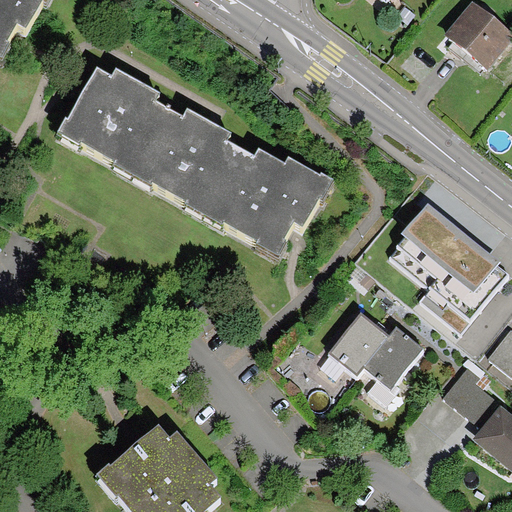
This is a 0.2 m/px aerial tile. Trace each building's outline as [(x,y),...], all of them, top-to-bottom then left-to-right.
[(0,0),(0,64),(2,65),(9,52),(6,50),(12,39),(16,32),(28,38),(49,0),(0,0)] [(511,40),(511,34),(473,3),(447,34),(455,41),(450,47),(481,73),(486,67),(488,69),(511,40)] [(63,124),(56,137),(77,148),(78,146),(113,165),(110,170),(148,192),(151,187),(184,205),(182,209),(219,230),(222,225),(258,245),(256,248),(278,260),(285,247),(282,245),(287,235),(292,227),(303,233),(332,183),(320,176),(318,178),(287,161),(284,168),(258,154),(253,162),(225,146),(230,137),(207,125),(185,112),(181,120),(153,104),(157,96),(114,72),(110,80),(96,72),(88,88),(66,125),(63,124)] [(428,212),(390,259),(432,293),(423,304),(462,336),(509,278),(479,253),(428,212)] [(360,321),(328,360),(344,372),(356,382),(363,374),(376,384),(367,394),(388,411),(403,393),(396,388),(423,355),(396,333),(387,343),(360,321)] [(511,329),(488,360),(511,378),(511,329)] [(482,379),(469,369),(445,399),(481,428),(500,405),(501,404),(477,385),(482,379)] [(511,415),(500,405),(481,428),(472,439),(511,471),(511,415)] [(106,470),(94,480),(114,503),(118,499),(128,511),(212,511),(220,505),(209,491),(216,485),(175,437),(167,444),(157,432),(108,473),(106,470)]
